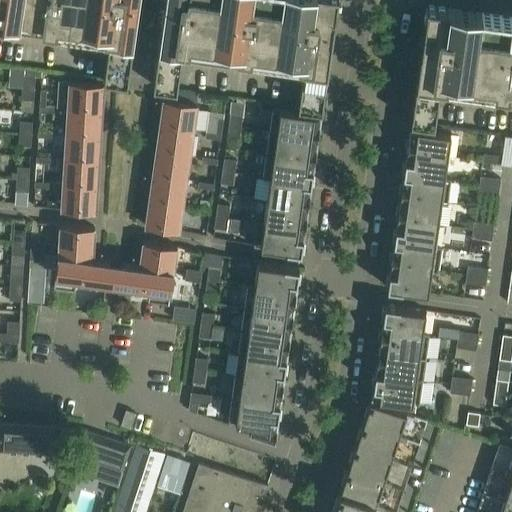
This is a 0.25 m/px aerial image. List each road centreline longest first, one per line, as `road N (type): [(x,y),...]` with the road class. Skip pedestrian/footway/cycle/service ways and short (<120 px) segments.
road 1 (residential): [(294,456),(109,390),(0,365)]
road 2 (residential): [(323,285),(351,85)]
road 3 (residential): [(359,290),(386,91)]
road 4 (residential): [(325,467),(359,290)]
road 5 (residential): [(294,456),(323,285)]
